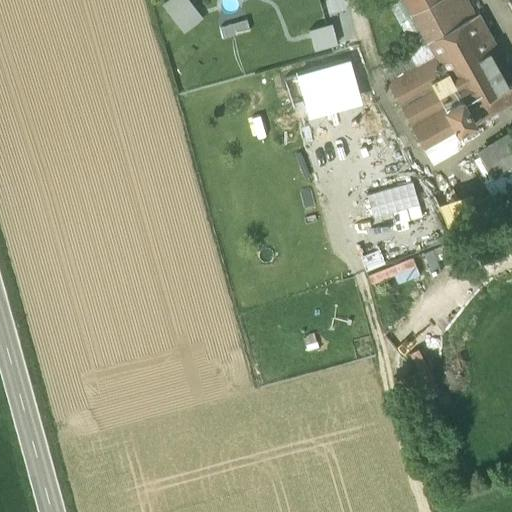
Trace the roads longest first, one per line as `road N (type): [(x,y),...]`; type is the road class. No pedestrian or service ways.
road 1 (secondary): [(50,511),(0,324)]
road 2 (track): [(422,511),(373,349)]
